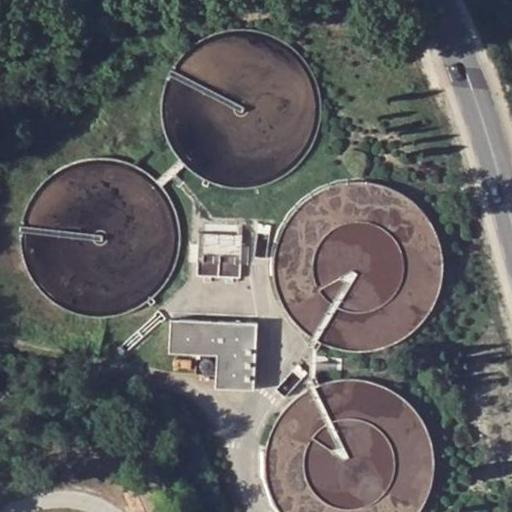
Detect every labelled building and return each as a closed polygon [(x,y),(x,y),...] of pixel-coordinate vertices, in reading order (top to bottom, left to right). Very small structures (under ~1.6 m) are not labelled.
[(178,161),(156,181),(160,185),(182,166),(178,161)] [(198,232),(197,262),(204,262),(204,255),(213,254),(213,262),(220,262),(220,255),(241,255),(242,234),(198,232)] [(254,390),(257,323),(169,319),(168,353),(216,355),(215,388),(254,390)] [(312,337),(308,389),(319,384),(316,372),(316,352),(322,342),(312,337)] [(148,511),(159,509),(148,475),(128,481),(137,511),(148,511)]
